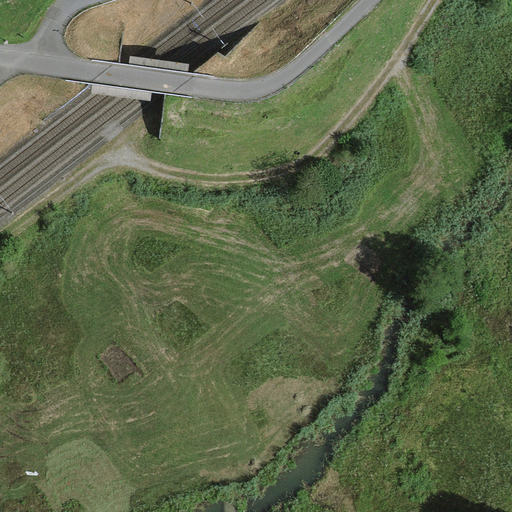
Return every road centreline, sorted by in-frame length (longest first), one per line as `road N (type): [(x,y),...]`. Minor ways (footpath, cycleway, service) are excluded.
road 1 (track): [(398,65),(317,150),(292,164),(195,179),(108,164),(88,170),(0,239)]
road 2 (track): [(99,73),(257,90),(290,73),(366,0)]
